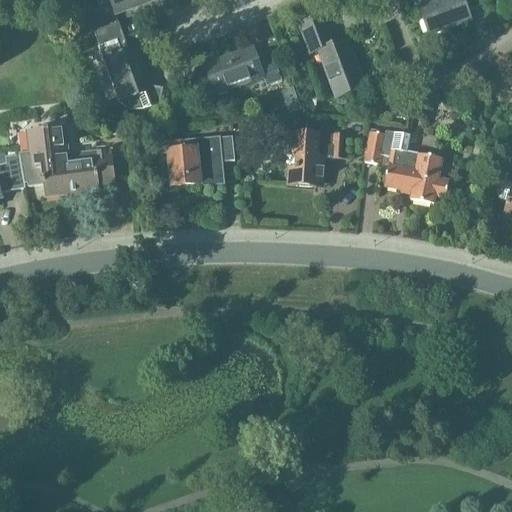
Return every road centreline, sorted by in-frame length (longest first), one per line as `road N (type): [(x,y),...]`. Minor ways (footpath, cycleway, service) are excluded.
road 1 (residential): [(511,287),(423,265),(228,252),(89,261),(0,277)]
road 2 (residential): [(385,0),(404,53),(428,77),(461,74),(511,42)]
